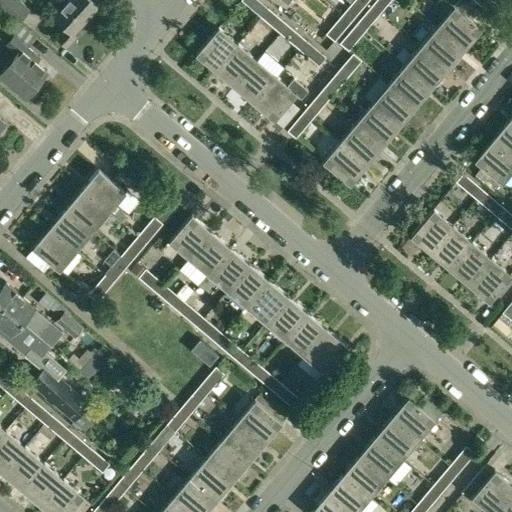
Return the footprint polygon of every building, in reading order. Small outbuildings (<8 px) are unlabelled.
[(0,5),(18,21),(28,9),(17,0),(3,0),(0,4),(0,5)] [(90,0),(66,0),(52,16),(65,28),(55,38),(65,48),(76,36),(73,34),(98,7),(90,0)] [(241,0),(260,16),(267,8),(257,0),(241,0)] [(364,0),(354,0),(343,14),(351,21),(367,2),(364,0)] [(381,12),(390,0),(376,0),(372,5),(381,12)] [(457,0),(453,6),(437,25),(463,48),(480,28),(471,21),(479,12),(465,0),(457,0)] [(498,7),(490,0),(473,0),(492,15),(498,7)] [(364,31),(381,12),(372,5),(356,24),(364,31)] [(280,33),(286,24),(267,8),(260,16),(280,33)] [(334,41),(351,21),(343,14),(326,34),(334,41)] [(280,33),(299,49),(306,40),(286,24),(280,33)] [(364,31),(356,24),(340,43),(348,50),(364,31)] [(437,25),(420,45),(447,67),(463,48),(437,25)] [(195,53),(215,70),(237,43),(218,27),(195,53)] [(38,88),(34,85),(47,70),(36,61),(40,57),(13,35),(6,43),(16,52),(0,70),(0,75),(24,97),(27,94),(30,97),(38,88)] [(306,40),(299,49),(319,65),(326,57),(306,40)] [(215,70),(234,86),(257,60),(237,43),(215,70)] [(431,87),(447,67),(420,45),(404,64),(431,87)] [(336,73),(344,80),(361,60),(352,53),(336,73)] [(234,86),(253,103),(276,76),(257,60),(234,86)] [(404,64),(387,83),(414,106),(431,87),(404,64)] [(328,99),(344,80),(336,73),(320,92),(328,99)] [(276,76),(253,103),(273,119),(289,100),(296,93),(301,97),(307,89),(293,77),(287,85),(276,76)] [(371,102),(398,125),(414,106),(387,83),(371,102)] [(312,118),(328,99),(320,92),(303,111),(312,118)] [(282,127),(299,108),(289,100),(273,119),(282,127)] [(371,102),(355,122),(382,144),(398,125),(371,102)] [(312,118),(303,111),(287,131),(295,138),(312,118)] [(511,125),(507,121),(490,140),(511,157),(511,125)] [(355,122),(338,141),(365,164),(382,144),(355,122)] [(482,166),(474,176),(493,192),(501,182),(511,168),(511,157),(490,140),(474,159),(482,166)] [(349,183),(365,164),(338,141),(322,161),(349,183)] [(97,168),(81,188),(107,211),(120,221),(126,215),(123,212),(119,205),(115,202),(124,191),(97,168)] [(456,181),(476,198),(482,190),(463,173),(456,181)] [(64,208),(91,230),(107,211),(81,188),(64,208)] [(482,190),(476,198),(495,214),(502,206),(482,190)] [(495,214),(511,228),(511,214),(502,206),(495,214)] [(64,208),(48,227),(75,249),(91,230),(64,208)] [(433,208),(410,235),(430,252),(453,225),(433,208)] [(188,257),(210,230),(191,214),(168,240),(188,257)] [(153,216),(137,236),(145,243),(162,223),(153,216)] [(472,241),(453,225),(430,252),(449,268),(472,241)] [(75,249),(48,227),(31,246),(58,269),(75,249)] [(188,257),(207,274),(230,247),(210,230),(188,257)] [(121,255),(129,262),(145,243),(137,236),(121,255)] [(491,257),(472,241),(449,268),(468,284),(491,257)] [(207,274),(226,290),(249,263),(230,247),(207,274)] [(121,255),(104,274),(113,281),(129,262),(121,255)] [(491,257),(468,284),(488,301),(490,298),(511,274),(491,257)] [(246,306),(269,279),(249,263),(226,290),(246,306)] [(138,277),(157,293),(164,285),(145,268),(138,277)] [(113,281),(104,274),(88,294),(96,301),(113,281)] [(246,306),(265,322),(288,295),(269,279),(246,306)] [(0,302),(50,345),(58,336),(47,327),(51,322),(33,307),(33,306),(5,282),(2,286),(0,285),(0,302)] [(184,301),(164,285),(157,293),(177,310),(184,301)] [(265,322),(285,339),(307,312),(288,295),(265,322)] [(511,319),(511,317),(511,300),(502,312),(511,319)] [(203,318),(198,314),(184,301),(177,310),(196,326),(203,318)] [(0,333),(24,354),(42,370),(44,367),(57,379),(66,368),(45,350),(50,345),(0,302),(0,333)] [(82,327),(65,312),(57,322),(74,337),(82,327)] [(307,312),(285,339),(304,355),(327,328),(307,312)] [(203,318),(196,326),(216,343),(223,334),(204,318),(203,318)] [(327,328),(304,355),(323,371),(346,344),(327,328)] [(223,334),(216,343),(235,359),(242,351),(223,334)] [(199,339),(190,349),(209,365),(217,354),(199,339)] [(101,344),(97,349),(79,368),(89,377),(111,353),(101,344)] [(235,359),(255,375),(262,367),(242,351),(235,359)] [(198,386),(207,393),(223,373),(215,366),(198,386)] [(42,370),(31,382),(53,401),(52,402),(73,420),(87,405),(88,404),(67,386),(66,387),(57,379),(44,367),(42,370)] [(274,392),(281,383),(262,367),(255,375),(274,392)] [(0,371),(0,385),(7,391),(14,383),(0,371)] [(7,391),(26,407),(32,399),(14,383),(7,391)] [(281,383),(274,392),(292,407),(299,399),(281,383)] [(190,412),(207,393),(198,386),(182,405),(190,412)] [(390,416),(417,438),(434,418),(407,396),(390,416)] [(26,407),(44,423),(51,415),(32,399),(26,407)] [(237,418),(264,441),(281,421),(274,415),(255,399),(254,399),(237,418)] [(164,402),(158,401),(154,404),(153,412),(155,416),(161,417),(165,415),(166,405),(164,402)] [(174,431),(190,412),(182,405),(166,424),(174,431)] [(44,423),(63,439),(70,431),(51,415),(44,423)] [(390,416),(374,435),(401,458),(417,438),(390,416)] [(237,418),(221,438),(248,460),(264,441),(237,418)] [(158,451),(174,431),(166,424),(150,444),(158,451)] [(24,445),(5,429),(0,435),(0,471),(1,472),(24,445)] [(63,439),(82,455),(89,446),(70,431),(63,439)] [(374,435),(358,454),(385,477),(401,458),(374,435)] [(248,460),(221,438),(205,457),(232,479),(248,460)] [(141,470),(158,451),(150,444),(133,463),(141,470)] [(24,445),(1,472),(21,489),(44,462),(24,445)] [(449,465),(457,472),(474,453),(465,445),(449,465)] [(108,463),(89,446),(82,455),(101,471),(108,463)] [(342,473),(369,496),(385,477),(358,454),(342,473)] [(205,457),(189,476),(216,499),(232,479),(205,457)] [(62,478),(44,462),(21,489),(40,505),(62,478)] [(125,489),(141,470),(133,463),(117,482),(125,489)] [(433,484),(441,491),(457,472),(449,465),(433,484)] [(490,511),(491,511),(511,487),(511,484),(494,469),(471,496),(490,511)] [(342,473),(326,492),(348,511),(355,511),(369,496),(342,473)] [(191,511),(204,511),(216,499),(189,476),(172,496),(191,511)] [(67,511),(82,495),(62,478),(40,505),(48,511),(67,511)] [(117,482),(101,502),(109,509),(125,489),(117,482)] [(416,504),(425,511),(441,491),(433,484),(416,504)] [(511,511),(511,487),(491,511),(511,511)] [(348,511),(326,492),(309,511),(348,511)] [(191,511),(172,496),(158,511),(191,511)] [(105,511),(109,509),(101,502),(91,511),(105,511)]
